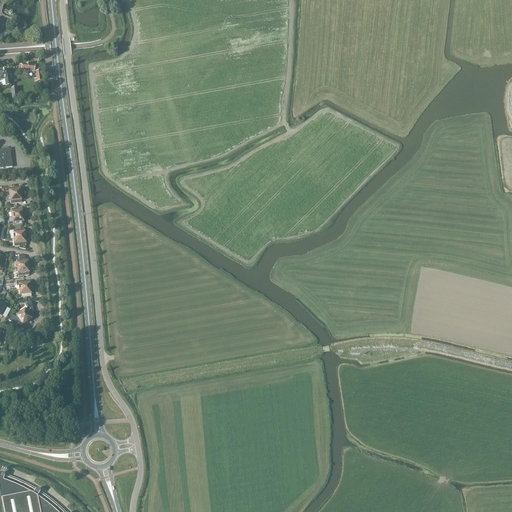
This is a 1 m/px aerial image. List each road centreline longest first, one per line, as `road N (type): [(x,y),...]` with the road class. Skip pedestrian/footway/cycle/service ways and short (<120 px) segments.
road 1 (unclassified): [(136,440),(102,368),(62,0)]
road 2 (primary): [(91,361),(51,0)]
road 3 (residential): [(0,325),(23,338),(42,331),(34,256)]
